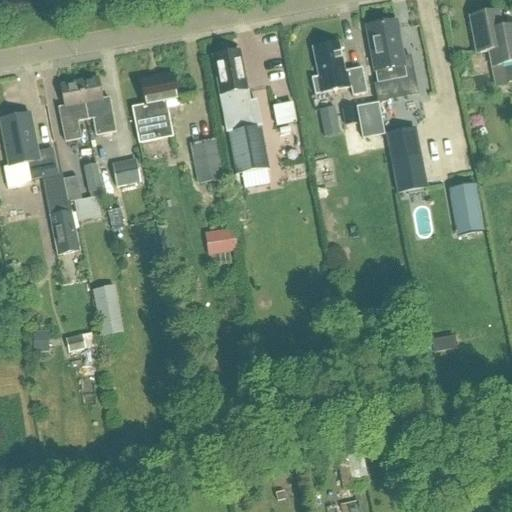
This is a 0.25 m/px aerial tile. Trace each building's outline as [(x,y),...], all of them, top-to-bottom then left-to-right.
[(511,85),(511,30),(500,32),(497,15),(469,21),(477,57),(489,55),(492,71),(503,68),(506,86),(511,85)] [(391,32),(390,26),(366,30),(377,87),(406,82),(397,30),(391,32)] [(344,75),(338,46),(312,51),(319,81),(311,82),(315,99),(350,92),(352,100),(367,97),(362,72),(344,75)] [(251,120),(246,94),(239,55),(213,60),(220,99),(227,136),(228,136),(235,179),(267,173),(260,131),(261,130),(259,118),(251,120)] [(140,84),(144,109),(132,111),(139,147),(173,141),(167,111),(179,109),(173,78),(140,84)] [(79,85),(86,123),(92,122),(96,139),(115,135),(109,102),(102,103),(98,82),(79,85)] [(77,125),(86,123),(79,85),(60,89),(64,111),(58,112),(65,145),(81,142),(77,125)] [(292,107),(273,110),(277,129),(295,125),(292,107)] [(355,110),(342,112),(345,129),(358,126),(355,110)] [(38,155),(30,117),(0,122),(0,126),(9,171),(27,167),(31,183),(57,178),(52,152),(38,155)] [(335,119),(320,122),(324,140),(339,137),(335,119)] [(426,190),(414,131),(385,137),(396,196),(426,190)] [(196,186),(200,186),(222,182),(215,142),(189,147),(196,186)] [(116,191),(139,186),(134,162),(111,167),(116,191)] [(87,196),(100,193),(95,167),(82,169),(87,196)] [(74,205),(82,204),(77,180),(63,183),(68,207),(74,205)] [(453,204),(459,238),(483,234),(477,200),(453,204)] [(82,204),(74,205),(77,225),(101,220),(97,201),(82,204)] [(118,211),(107,214),(111,231),(122,228),(118,211)] [(56,258),(78,254),(71,214),(48,218),(56,258)] [(205,233),(207,255),(237,252),(234,230),(205,233)] [(101,339),(122,335),(113,289),(92,293),(101,339)] [(33,335),(32,354),(48,355),(48,335),(33,335)] [(81,338),(65,341),(69,355),(84,351),(81,338)] [(442,340),(429,343),(432,355),(444,353),(442,340)] [(340,471),(342,488),(357,486),(355,469),(340,471)]
